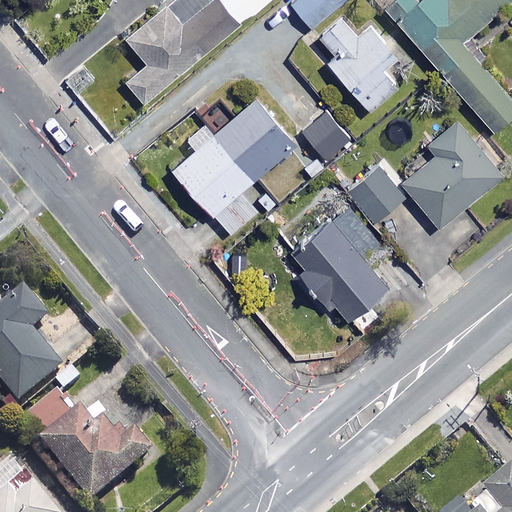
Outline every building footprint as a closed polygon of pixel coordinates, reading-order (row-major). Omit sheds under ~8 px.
[(266,0),(205,0),(178,22),(163,3),(122,36),(143,62),(122,79),(141,103),(266,0)] [(340,0),(288,0),(289,0),(309,25),(340,0)] [(385,0),(381,4),(489,129),(511,108),(511,99),(459,40),(504,0),(385,0)] [(355,32),(338,12),(315,33),(331,51),(322,59),(364,107),(392,82),(376,64),(391,51),(366,23),(355,32)] [(291,142),(251,96),(169,169),(226,233),(255,208),(238,189),(291,142)] [(346,139),(324,111),(300,131),(322,158),(346,139)] [(501,172),(455,115),(424,140),(432,150),(397,177),(435,225),(501,172)] [(400,193),(375,162),(344,188),(369,218),(400,193)] [(281,230),(293,245),(282,253),(353,337),(378,316),(364,300),(383,284),(365,262),(383,246),(345,201),(321,221),(309,207),(281,230)] [(45,320),(22,291),(0,308),(0,387),(15,406),(59,371),(29,334),(45,320)] [(84,487),(95,500),(147,453),(106,407),(90,421),(52,380),(16,412),(41,440),(27,453),(69,500),(84,487)] [(56,511),(14,463),(0,475),(0,511),(56,511)] [(441,511),(511,511),(511,470),(509,467),(485,486),(488,490),(465,508),(458,499),(441,511)]
